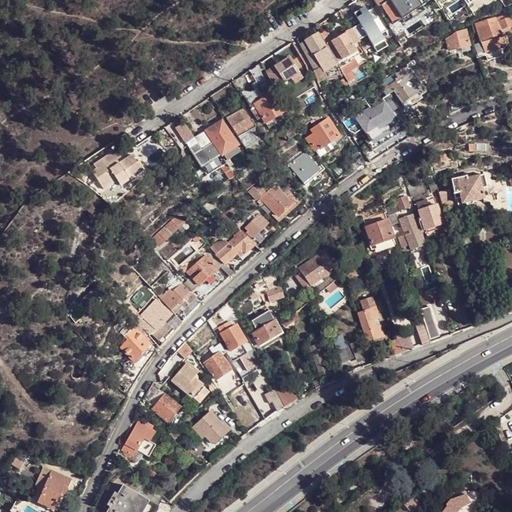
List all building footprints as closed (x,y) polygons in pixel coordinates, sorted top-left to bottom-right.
[(388,0),(382,5),(395,24),(402,19),(405,23),(424,10),(422,6),(425,3),(423,0),(388,0)] [(352,29),(358,40),(367,35),(377,52),(388,46),(373,21),(378,18),(373,8),(367,11),(365,7),(359,10),(362,15),(357,18),(360,24),(352,29)] [(480,39),(485,52),(509,45),(506,36),(511,34),(511,25),(509,17),(505,19),(504,16),(496,19),(496,22),(478,26),(480,39)] [(331,41),(333,40),(326,29),(320,33),(327,45),(331,42),(331,41)] [(336,61),(341,58),(337,52),(352,43),(352,44),(358,40),(352,29),(333,40),(331,41),(331,42),(327,45),(336,61)] [(449,49),(470,45),(465,30),(460,31),(456,33),(446,38),(448,45),(449,48),(449,49)] [(316,54),(326,48),(318,33),(312,37),(308,40),(310,44),(308,45),(314,55),(316,54)] [(311,66),(312,68),(316,73),(324,68),(316,54),(314,55),(308,45),(310,44),(308,40),(300,45),(307,56),(311,66)] [(341,60),(357,51),(352,44),(352,43),(337,52),(341,58),(341,60)] [(316,54),(324,68),(325,70),(335,64),(326,48),(316,54)] [(290,58),(266,72),(275,89),(291,79),(294,84),(303,79),(290,58)] [(343,73),(349,69),(346,64),(340,68),(343,73)] [(256,84),(264,79),(258,67),(249,72),(256,84)] [(505,91),(511,89),(511,69),(501,72),(505,91)] [(391,86),(405,109),(422,99),(420,96),(426,92),(413,71),(408,75),(406,71),(395,78),(398,81),(391,86)] [(345,76),(348,83),(356,78),(353,72),(345,76)] [(343,86),(348,83),(345,76),(339,79),(343,86)] [(255,105),(255,104),(265,98),(264,95),(260,94),(257,89),(244,96),(251,108),(255,105)] [(218,105),(224,101),(218,92),(212,96),(218,105)] [(265,98),(255,104),(255,105),(251,108),(258,120),(262,117),(264,120),(262,121),(263,124),(265,122),(269,128),(274,125),(271,119),(284,112),(273,93),(265,98)] [(383,102),(355,119),(370,142),(397,124),(383,102)] [(254,128),(255,128),(244,109),(231,115),(226,107),(221,111),(238,137),(254,128)] [(306,138),(314,150),(315,150),(319,147),(320,149),(329,143),(339,136),(327,118),(310,129),(313,134),(306,138)] [(236,147),(238,146),(223,121),(222,120),(206,131),(212,141),(222,156),(236,147)] [(289,138),(298,133),(294,126),(285,131),(289,138)] [(241,142),(254,135),(252,132),(255,131),(254,128),(238,137),(241,142)] [(212,141),(206,131),(195,138),(198,143),(201,147),(212,141)] [(257,142),(258,141),(254,135),(241,142),(246,149),(257,142)] [(201,147),(198,143),(190,149),(207,176),(221,167),(226,164),(225,161),(221,156),(212,141),(201,147)] [(249,154),(260,147),(257,142),(246,149),(249,154)] [(331,147),(329,143),(320,149),(319,147),(315,150),(318,155),(331,147)] [(229,159),(240,152),(236,147),(222,156),(221,156),(225,161),(229,159)] [(95,168),(91,170),(103,188),(116,180),(119,184),(143,168),(138,160),(136,161),(131,154),(122,159),(118,162),(116,159),(121,156),(115,148),(92,164),(95,168)] [(304,183),(320,170),(307,153),(290,166),(304,183)] [(433,165),(451,158),(449,153),(431,159),(433,165)] [(272,165),(280,160),(277,157),(270,162),(272,165)] [(229,168),(233,165),(229,159),(225,161),(226,164),(229,168)] [(355,166),(358,170),(366,165),(363,161),(355,166)] [(230,180),(235,176),(229,168),(226,164),(221,167),(230,180)] [(454,199),(460,197),(461,203),(482,198),(484,198),(482,187),(479,175),(469,177),(467,178),(466,176),(451,179),(454,199)] [(327,186),(330,190),(338,185),(334,181),(327,186)] [(407,186),(411,198),(424,192),(420,181),(407,186)] [(437,190),(435,183),(428,185),(430,191),(437,190)] [(253,186),(247,191),(255,200),(266,192),(258,184),(254,188),(253,186)] [(278,216),(292,203),(277,187),(275,185),(262,199),(278,216)] [(484,202),(493,199),(490,185),(487,185),(487,187),(482,187),(484,198),(482,198),(484,202)] [(442,207),(453,204),(449,188),(438,192),(442,207)] [(383,203),(389,200),(386,192),(381,195),(383,203)] [(399,210),(409,206),(407,196),(396,199),(399,210)] [(296,207),(301,213),(312,204),(306,198),(296,207)] [(424,229),(443,223),(437,204),(428,207),(426,200),(417,203),(420,216),(417,218),(421,230),(424,229)] [(410,251),(426,246),(421,230),(417,218),(416,213),(399,219),(404,235),(398,237),(402,249),(408,246),(410,251)] [(372,246),(393,239),(386,220),(381,221),(379,215),(369,218),(371,225),(365,226),(372,246)] [(182,223),(177,216),(160,232),(164,237),(165,238),(171,233),(182,223)] [(251,241),(268,224),(261,217),(254,225),(251,222),(247,227),(249,229),(247,232),(250,235),(247,237),(251,241)] [(187,229),(190,227),(184,221),(182,223),(187,229)] [(443,223),(424,229),(426,236),(444,231),(443,223)] [(164,238),(164,237),(160,232),(153,239),(157,244),(164,238)] [(245,253),(254,245),(251,241),(247,237),(242,232),(241,233),(239,235),(219,252),(215,255),(224,263),(227,261),(236,253),(242,249),(245,253)] [(164,237),(164,238),(167,241),(173,236),(171,233),(165,238),(164,237)] [(198,246),(203,241),(199,237),(194,242),(198,246)] [(240,257),(245,253),(242,249),(236,253),(240,257)] [(214,253),(211,250),(206,255),(218,269),(221,267),(224,263),(215,255),(214,253)] [(237,271),(245,263),(240,257),(236,253),(227,261),(237,271)] [(200,285),(218,269),(206,255),(188,272),(192,276),(200,285)] [(310,285),(330,272),(318,256),(299,269),(300,271),(310,285)] [(183,273),(189,267),(186,263),(179,269),(183,273)] [(230,277),(234,273),(224,263),(221,267),(230,277)] [(343,274),(346,282),(358,275),(353,265),(343,274)] [(304,289),(310,285),(300,271),(294,276),(304,289)] [(192,276),(184,284),(191,291),(192,290),(193,290),(194,291),(200,285),(192,276)] [(264,277),(256,280),(259,287),(267,284),(264,277)] [(179,303),(191,291),(184,284),(182,283),(180,285),(169,295),(179,303)] [(203,300),(209,295),(200,285),(194,291),(198,295),(203,300)] [(269,302),(284,296),(279,285),(273,287),(274,290),(270,292),(271,294),(267,295),(269,302)] [(82,300),(90,310),(105,297),(96,286),(82,300)] [(191,291),(179,303),(183,307),(184,308),(196,296),(191,291)] [(171,310),(177,304),(169,295),(167,294),(166,295),(164,296),(162,299),(171,310)] [(169,295),(177,304),(182,309),(183,307),(179,303),(169,295)] [(357,313),(367,343),(385,336),(382,327),(376,329),(373,320),(379,318),(372,297),(360,301),(364,311),(357,313)] [(511,302),(501,307),(504,309),(507,314),(511,311),(511,302)] [(465,318),(474,315),(470,303),(461,306),(465,318)] [(174,313),(179,307),(177,304),(171,310),(174,313)] [(151,333),(165,319),(165,318),(170,313),(165,307),(161,311),(160,312),(158,311),(158,310),(143,325),(150,332),(151,333)] [(430,342),(440,338),(429,308),(420,310),(423,322),(427,333),(430,342)] [(257,331),(274,321),(269,311),(252,321),(257,331)] [(140,326),(150,316),(145,312),(136,321),(140,326)] [(175,331),(182,322),(175,315),(167,324),(175,331)] [(143,325),(151,317),(150,316),(140,326),(141,327),(143,325)] [(221,333),(232,327),(229,321),(218,327),(221,333)] [(272,337),(280,332),(277,328),(274,321),(257,331),(252,334),(258,346),(266,341),(272,337)] [(419,335),(420,335),(427,333),(423,322),(415,325),(419,335)] [(243,344),(247,342),(237,324),(232,327),(221,333),(220,333),(228,347),(230,350),(230,351),(243,344)] [(148,334),(150,332),(143,325),(141,327),(142,328),(148,334)] [(140,335),(144,338),(148,334),(142,328),(139,330),(142,333),(140,335)] [(134,362),(149,345),(144,338),(140,335),(137,331),(137,330),(121,347),(134,362)] [(274,342),(282,337),(280,332),(272,337),(274,342)] [(423,344),(430,342),(427,333),(420,335),(423,344)] [(249,336),(254,347),(258,346),(252,334),(249,336)] [(196,345),(197,346),(202,342),(197,336),(192,340),(193,341),(196,345)] [(395,355),(402,352),(398,339),(390,342),(395,355)] [(260,350),(268,345),(266,341),(258,346),(260,350)] [(186,342),(178,352),(186,361),(195,354),(186,342)] [(316,345),(321,358),(328,355),(322,342),(316,345)] [(350,344),(356,358),(362,355),(357,342),(350,344)] [(221,356),(226,352),(220,343),(214,347),(219,353),(221,356)] [(230,351),(226,353),(231,363),(232,362),(242,379),(257,370),(248,353),(243,344),(230,351)] [(350,344),(344,347),(349,360),(356,358),(350,344)] [(316,345),(309,348),(319,373),(326,370),(321,358),(316,345)] [(250,357),(257,353),(255,349),(248,353),(250,357)] [(216,380),(230,370),(221,356),(219,353),(205,363),(213,375),(215,378),(216,380)] [(203,390),(204,389),(194,380),(196,377),(190,371),(192,369),(187,365),(172,381),(194,400),(203,390)] [(131,390),(135,383),(125,375),(121,382),(131,390)] [(164,387),(167,383),(161,379),(158,382),(164,387)] [(315,389),(322,385),(319,381),(313,384),(315,389)] [(161,391),(164,387),(158,382),(155,386),(160,390),(161,391)] [(278,394),(284,407),(298,399),(290,384),(276,391),(278,394)] [(152,409),(164,394),(161,391),(160,390),(147,405),(152,409)] [(198,403),(207,393),(203,390),(194,400),(198,403)] [(168,423),(181,408),(164,394),(152,409),(168,423)] [(276,413),(284,407),(278,394),(269,398),(276,413)] [(199,434),(202,432),(206,436),(213,444),(221,438),(230,430),(225,425),(224,425),(223,425),(222,425),(210,412),(190,428),(193,431),(195,430),(199,434)] [(131,456),(133,457),(134,455),(137,451),(139,447),(146,451),(147,451),(147,450),(149,449),(151,446),(151,443),(149,442),(155,433),(151,431),(144,427),(138,423),(122,451),(124,452),(131,456)] [(143,455),(146,451),(139,447),(137,451),(143,455)] [(20,469),(23,464),(15,459),(12,464),(20,469)] [(44,489),(52,471),(44,466),(36,486),(44,489)] [(61,492),(64,486),(68,488),(72,479),(52,471),(44,489),(38,502),(54,509),(61,492)] [(81,495),(87,481),(75,476),(69,490),(81,495)] [(139,511),(147,501),(123,487),(107,511),(139,511)] [(443,502),(447,511),(454,511),(474,504),(468,491),(443,502)] [(61,492),(54,509),(56,511),(57,511),(65,494),(61,492)] [(155,511),(158,508),(147,501),(139,511),(155,511)] [(56,511),(54,509),(38,502),(37,504),(56,511)]
